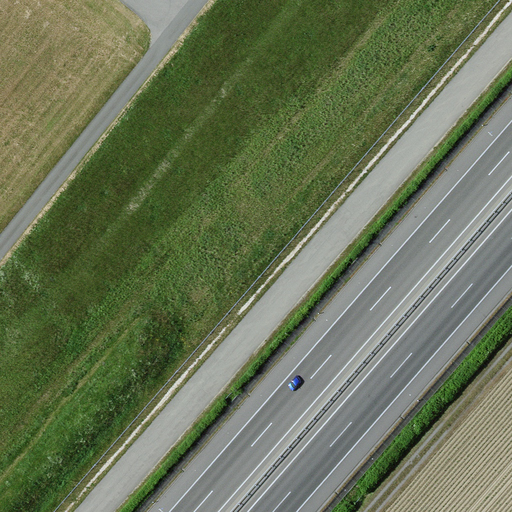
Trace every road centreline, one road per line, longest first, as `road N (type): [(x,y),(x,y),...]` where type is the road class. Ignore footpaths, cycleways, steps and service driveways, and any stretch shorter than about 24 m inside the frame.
road 1 (tertiary): [(94,511),(511,34)]
road 2 (motorway): [(511,148),(194,511)]
road 3 (motorway): [(272,511),(511,238)]
road 4 (track): [(511,349),(369,511)]
